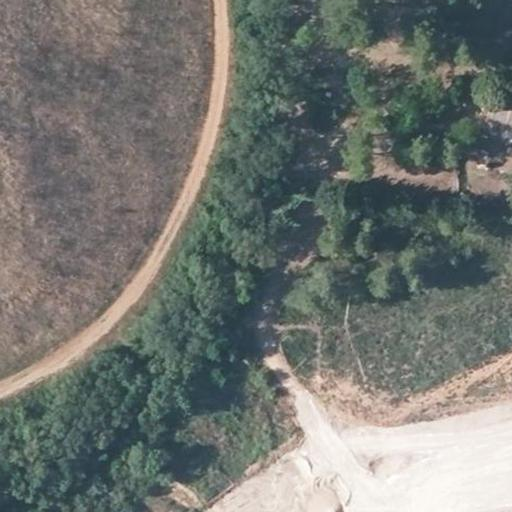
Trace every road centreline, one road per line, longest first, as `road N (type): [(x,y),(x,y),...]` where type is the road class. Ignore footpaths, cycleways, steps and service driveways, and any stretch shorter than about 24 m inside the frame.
road 1 (track): [(0,391),(110,334),(161,269),(215,121),(221,0)]
road 2 (track): [(317,204),(270,296),(264,330),(273,351),(511,241)]
road 3 (primary): [(511,431),(391,511)]
